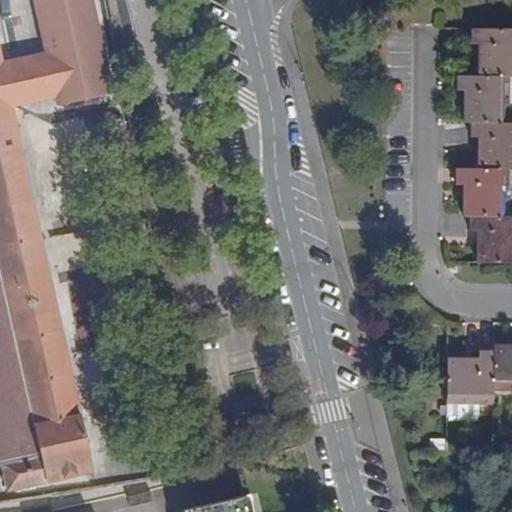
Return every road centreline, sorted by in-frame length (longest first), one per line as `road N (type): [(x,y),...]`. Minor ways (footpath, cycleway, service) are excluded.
road 1 (residential): [(243,0),(273,119),(283,219),(354,511)]
road 2 (residential): [(424,29),(421,254),(439,288),(465,304),(511,305)]
